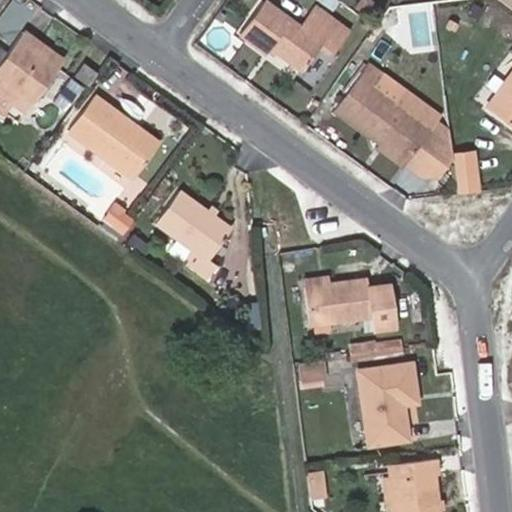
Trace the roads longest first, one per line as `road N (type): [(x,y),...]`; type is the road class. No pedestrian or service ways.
road 1 (residential): [(163,53),(484,287)]
road 2 (residential): [(484,287),(507,511)]
